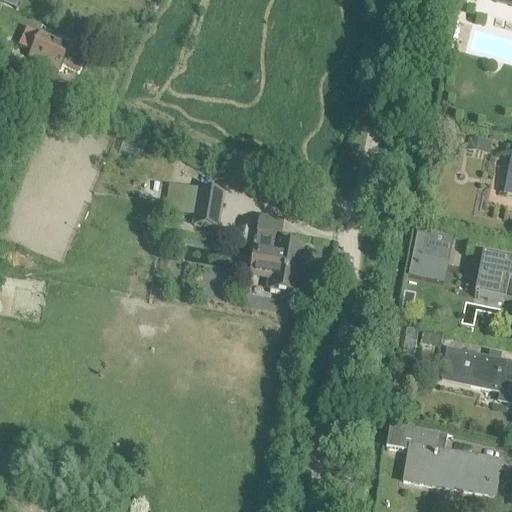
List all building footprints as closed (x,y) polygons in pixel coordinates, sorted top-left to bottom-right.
[(511,0),(468,0),(468,2),(476,4),(476,0),(479,0),(511,8),(511,0)] [(28,31),(19,50),(31,55),(28,61),(59,75),(61,69),(78,77),(87,59),(39,37),(28,31)] [(3,61),(0,59),(0,76),(8,80),(13,71),(1,65),(3,61)] [(466,154),(488,157),(491,144),(468,139),(466,154)] [(146,179),(142,198),(158,201),(162,181),(146,179)] [(216,232),(222,196),(198,192),(193,228),(216,232)] [(280,238),(282,224),(259,220),(256,234),(280,238)] [(425,261),(447,265),(452,242),(429,238),(425,261)] [(298,279),(301,280),(305,259),(301,258),(302,250),(275,245),(273,259),(263,258),(260,277),(270,279),(267,293),(295,297),(298,279)] [(511,270),(510,271),(511,266),(480,260),(472,301),(502,307),(506,288),(511,288),(511,270)] [(446,353),(439,383),(500,396),(498,405),(511,407),(511,366),(495,363),(496,357),(500,358),(501,357),(488,355),(487,361),(446,353)] [(403,485),(496,502),(502,468),(443,457),(447,439),(389,427),(385,452),(402,455),(403,454),(409,455),(403,485)]
